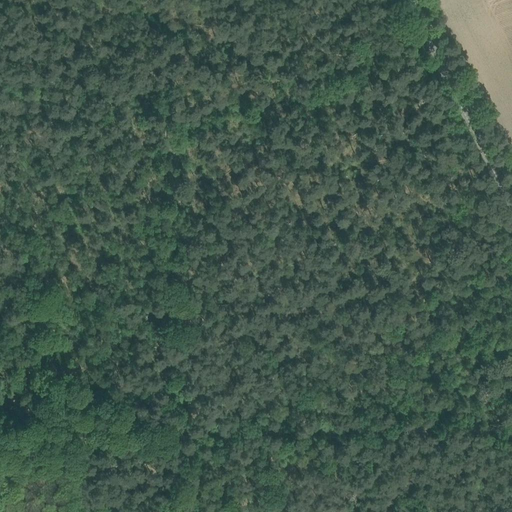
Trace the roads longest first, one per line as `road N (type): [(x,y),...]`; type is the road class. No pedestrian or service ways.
road 1 (track): [(511,429),(189,429)]
road 2 (tertiary): [(511,201),(411,0)]
